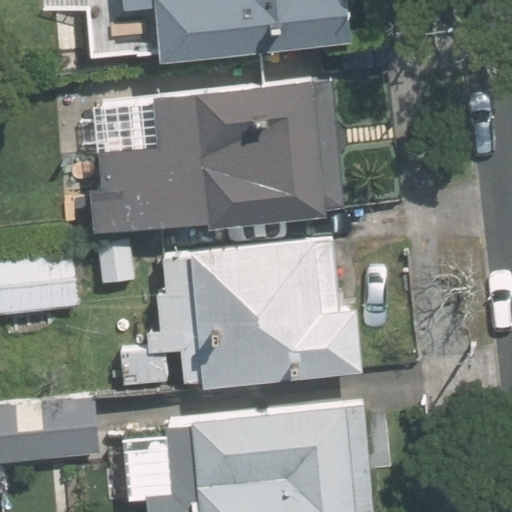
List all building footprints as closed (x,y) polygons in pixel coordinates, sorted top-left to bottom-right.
[(173,0),(177,41),(369,25),(366,0),(173,0)] [(97,136),(104,218),(357,197),(346,61),(165,76),(170,130),(97,136)] [(195,369),(378,353),(373,292),(349,293),(343,223),(161,238),(170,337),(192,335),(195,369)] [(0,248),(0,304),(89,297),(84,241),(0,248)] [(0,450),(108,442),(103,384),(0,392),(0,450)] [(152,479),(155,511),(386,511),(376,389),(179,405),(185,476),(152,479)]
